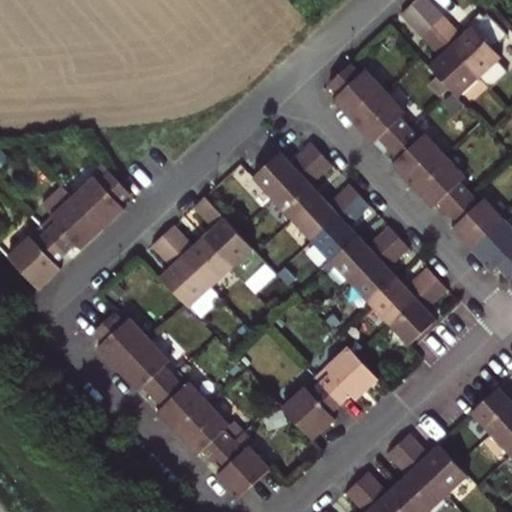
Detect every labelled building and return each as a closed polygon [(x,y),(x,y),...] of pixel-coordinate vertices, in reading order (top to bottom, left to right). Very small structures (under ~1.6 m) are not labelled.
[(490,69),(495,64),(465,33),(455,43),(415,1),(404,12),(474,85),(485,95),(501,80),(490,69)] [(454,105),(474,85),(404,12),(393,22),(434,65),(425,74),(436,86),(454,105)] [(350,132),(381,102),(359,79),(354,84),(344,73),(322,94),(332,104),(327,108),(350,132)] [(375,150),(384,159),(406,137),(398,128),(403,124),(381,102),(350,132),(371,154),(375,150)] [(410,195),(442,164),(422,143),(417,148),(406,137),(384,159),(395,170),(391,174),(410,195)] [(250,188),(270,209),(318,163),(308,153),(287,172),(277,162),(250,188)] [(270,209),(289,229),(316,203),(308,194),(329,174),(318,163),(270,209)] [(467,200),(458,190),(463,186),(442,164),(410,195),(432,216),(435,212),(445,222),(467,200)] [(123,219),(119,215),(129,205),(115,190),(98,174),(89,183),(93,187),(71,208),(102,240),(123,219)] [(289,229),(308,249),(356,203),(346,192),(325,212),(316,203),(289,229)] [(81,259),(102,240),(71,208),(60,197),(40,216),(50,227),(39,238),(44,242),(66,265),(77,255),(81,259)] [(451,236),(471,257),(503,226),(482,205),(477,210),(467,200),(445,222),(455,232),(451,236)] [(329,270),(356,244),(346,234),(367,214),(356,203),(308,249),(329,270)] [(231,282),(253,261),(235,242),(203,208),(192,218),(213,240),(202,251),(231,282)] [(506,284),(511,277),(511,236),(503,226),(471,257),(492,278),(496,274),(506,284)] [(329,270),(350,291),(397,245),(387,234),(365,254),(356,244),(329,270)] [(37,302),(60,280),(55,275),(66,265),(44,242),(39,238),(29,248),(6,270),(37,302)] [(211,301),(231,282),(202,251),(192,260),(171,238),(160,248),(211,301)] [(350,291),(369,311),(395,286),(387,277),(408,256),(397,245),(350,291)] [(190,321),(211,301),(160,248),(149,259),(170,280),(160,290),(187,318),(190,321)] [(369,311),(388,331),(435,285),(425,274),(404,294),(395,286),(369,311)] [(388,331),(409,352),(435,326),(425,316),(446,296),(435,285),(388,331)] [(120,382),(151,352),(131,331),(125,336),(114,324),(96,341),(93,345),(103,356),(98,360),(120,382)] [(146,400),(154,409),(176,387),(168,379),(173,374),(151,352),(120,382),(141,404),(146,400)] [(354,403),(359,408),(380,387),(356,362),(349,355),(327,376),(332,381),(321,391),(343,413),(354,403)] [(338,428),(333,423),(343,413),(321,391),(317,386),(284,417),(315,450),(338,428)] [(159,423),(179,445),(211,414),(191,394),(187,398),(176,387),(154,409),(164,419),(159,423)] [(473,419),(493,441),(511,423),(511,403),(511,405),(500,394),(473,419)] [(205,462),(214,471),(236,449),(227,440),(232,435),(211,414),(179,445),(201,466),(205,462)] [(511,423),(493,441),(511,460),(511,423)] [(242,508),(246,504),(273,477),(253,457),(257,452),(246,440),(236,449),(214,471),(226,484),(222,488),(242,508)] [(450,502),(472,482),(461,471),(443,452),(432,462),(412,441),(401,452),(450,502)] [(419,511),(440,511),(450,502),(401,452),(390,462),(410,484),(401,492),(419,511)] [(382,511),(419,511),(401,492),(392,501),(371,480),(361,490),(382,511)] [(382,511),(361,490),(350,500),(360,511),(382,511)]
